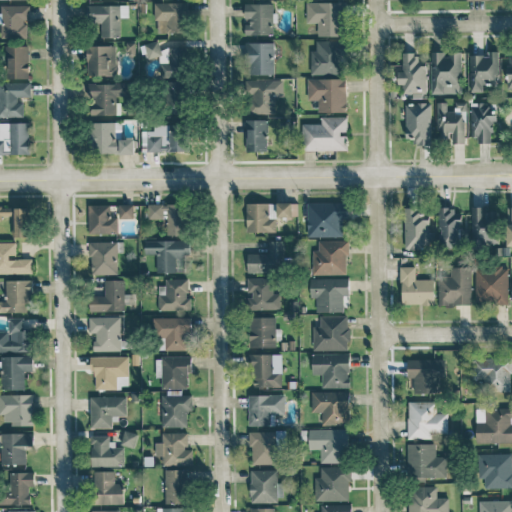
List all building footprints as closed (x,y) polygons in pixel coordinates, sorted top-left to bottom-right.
[(317,35),(344,36),(345,2),(306,1),(306,22),(318,23),(317,35)] [(187,32),(187,2),(155,2),(155,33),(187,32)] [(273,2),(245,3),(246,24),(244,24),(244,34),(273,34),(273,2)] [(120,37),(120,16),(128,16),(128,4),(85,5),(86,22),(101,22),(101,37),(120,37)] [(30,5),(0,5),(0,9),(0,23),(0,34),(0,37),(26,38),(27,19),(29,19),(30,5)] [(310,74),(344,74),(343,40),(316,41),(316,50),(310,50),(310,74)] [(160,77),(184,76),(183,47),(159,48),(159,42),(146,42),(147,57),(159,57),(160,77)] [(274,42),(247,42),(246,74),(274,74),(274,42)] [(7,78),(29,78),(28,45),(6,46),(7,78)] [(116,75),(116,45),(86,46),(87,75),(116,75)] [(461,51),(446,51),(431,51),(431,93),(461,93),(461,51)] [(469,55),(470,92),(483,92),(483,84),(500,83),(499,51),(487,51),(487,54),(469,55)] [(426,61),(419,61),(419,52),(403,53),(403,68),(398,68),(398,84),(404,84),(404,93),(413,93),(413,98),(426,97),(426,61)] [(346,112),(346,78),(307,78),(307,99),(317,99),(318,112),(346,112)] [(275,113),(274,97),(283,97),(283,79),(250,80),(250,113),(275,113)] [(184,113),(184,81),(165,81),(164,112),(184,113)] [(30,82),(0,82),(0,116),(24,116),(23,98),(30,98),(30,82)] [(126,83),(85,83),(85,98),(91,98),(91,115),(120,115),(121,106),(116,106),(116,96),(126,96),(126,83)] [(466,102),(455,101),(455,110),(447,110),(447,102),(437,102),(437,138),(451,138),(451,142),(465,143),(466,102)] [(430,102),(405,103),(406,142),(431,142),(430,102)] [(494,141),(495,103),(471,102),(470,140),(494,141)] [(348,149),(347,133),(348,133),(347,116),(321,116),(321,123),(303,123),(303,150),(348,149)] [(246,151),(268,151),(267,119),(245,120),(246,151)] [(114,121),(90,123),(92,155),(135,153),(134,138),(115,139),(114,121)] [(0,154),(30,154),(29,122),(0,122),(0,154)] [(142,130),(142,151),(187,150),(187,123),(154,124),(155,130),(142,130)] [(246,203),(246,232),(277,231),(276,202),(246,203)] [(277,203),(278,217),(298,216),(297,202),(277,203)] [(307,202),(307,237),(347,236),(346,202),(307,202)] [(167,235),(185,235),(185,203),(147,204),(148,219),(167,218),(167,235)] [(109,204),(87,205),(88,234),(118,232),(117,216),(110,217),(109,204)] [(133,204),(118,204),(118,218),(134,218),(133,204)] [(471,207),(472,245),(499,244),(497,211),(485,211),(484,206),(471,207)] [(28,208),(0,207),(0,215),(11,215),(11,236),(28,236),(28,208)] [(404,249),(428,249),(429,209),(405,209),(404,249)] [(439,245),(461,245),(460,209),(439,209),(439,245)] [(176,256),(189,256),(190,240),(144,240),(143,253),(156,254),(156,272),(175,272),(176,256)] [(247,272),(284,272),(284,240),(269,240),(269,253),(247,253),(247,272)] [(347,274),(348,240),(318,240),(318,250),(312,250),(312,274),(347,274)] [(0,272),(32,273),(32,258),(16,258),(16,242),(0,241),(0,272)] [(117,241),(89,241),(90,274),(117,274),(117,241)] [(401,304),(433,304),(433,279),(415,278),(415,266),(401,266),(401,304)] [(472,304),(471,266),(450,267),(450,275),(438,276),(439,304),(472,304)] [(475,268),(476,304),(509,303),(508,267),(475,268)] [(280,309),(280,293),(273,293),(273,277),(247,278),(247,292),(249,292),(250,309),(280,309)] [(348,277),(310,278),(310,297),(316,297),(316,312),(344,311),(343,295),(349,295),(348,277)] [(159,310),(191,310),(191,297),(188,297),(188,278),(166,279),(166,285),(159,285),(159,310)] [(30,279),(5,280),(5,300),(0,300),(0,312),(31,311),(30,279)] [(124,279),(104,280),(105,295),(89,296),(90,311),(124,310),(124,279)] [(313,350),(349,350),(348,315),(320,315),(320,326),(313,326),(313,350)] [(93,350),(121,350),(120,316),(88,317),(89,333),(93,333),(93,350)] [(275,316),(250,317),(250,347),(276,346),(275,338),(281,338),(280,328),(275,328),(275,316)] [(0,351),(31,351),(30,330),(23,330),(23,317),(8,317),(9,330),(0,330),(0,351)] [(190,317),(153,317),(153,338),(160,337),(160,350),(190,350),(190,317)] [(281,387),(282,354),(252,353),(251,386),(281,387)] [(350,353),(311,353),(312,374),(322,374),(322,387),(350,387),(350,353)] [(2,356),(3,389),(25,389),(24,371),(33,371),(33,355),(2,356)] [(128,355),(92,356),(93,389),(129,388),(128,355)] [(187,388),(187,372),(191,372),(191,356),(157,357),(157,377),(161,377),(161,388),(187,388)] [(511,391),(511,358),(474,358),(474,378),(484,378),(484,390),(511,391)] [(407,359),(407,377),(414,377),(414,393),(440,392),(440,378),(446,378),(445,359),(407,359)] [(350,391),(311,391),(311,412),(321,411),(321,424),(350,424),(350,391)] [(33,424),(34,394),(0,393),(0,413),(3,413),(3,424),(33,424)] [(187,426),(187,411),(193,411),(192,394),(161,395),(162,427),(187,426)] [(284,394),(248,395),(249,425),(270,425),(269,414),(285,414),(284,394)] [(112,427),(112,415),(126,415),(126,395),(89,396),(90,428),(112,427)] [(408,401),(408,438),(432,438),(432,433),(447,433),(447,412),(436,412),(436,401),(408,401)] [(511,407),(475,408),(476,443),(511,441),(511,407)] [(348,428),(308,429),(309,449),(320,449),(320,462),(348,462),(348,428)] [(137,433),(124,430),(121,444),(134,447),(137,433)] [(277,463),(277,430),(250,431),(251,464),(277,463)] [(192,465),(193,448),(187,447),(188,433),(162,432),(161,442),(155,442),(155,455),(162,455),(162,464),(192,465)] [(1,464),(26,464),(26,446),(34,445),(33,433),(0,433),(1,464)] [(91,466),(124,466),(124,447),(110,447),(109,435),(91,435),(91,466)] [(435,443),(407,443),(407,477),(447,476),(446,456),(435,456),(435,443)] [(484,488),(511,487),(511,452),(478,453),(478,477),(484,477),(484,488)] [(350,500),(350,466),(321,466),(321,477),(315,477),(315,501),(350,500)] [(164,469),(165,503),(187,502),(186,469),(164,469)] [(278,470),(250,469),(250,502),(281,502),(281,482),(278,482),(278,470)] [(114,470),(93,471),(94,504),(124,503),(123,482),(115,483),(114,470)] [(0,504),(29,504),(30,486),(33,486),(34,472),(10,471),(10,488),(0,488),(0,504)] [(448,511),(448,497),(437,497),(436,486),(409,486),(409,511),(448,511)] [(511,511),(511,500),(479,501),(479,511),(511,511)]
